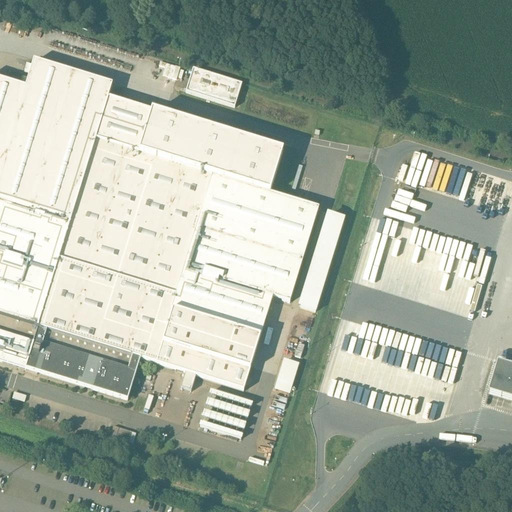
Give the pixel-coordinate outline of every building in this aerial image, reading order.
[(0,200),(70,223),(38,331),(33,345),(26,370),(127,401),(140,361),(185,375),(180,390),(191,393),(196,378),(243,393),(260,339),(229,329),(172,311),(212,179),(269,196),(282,154),(109,100),(112,87),(33,62),(25,89),(0,81),(0,200)] [(164,68),(162,75),(189,84),(191,77),(164,68)] [(429,193),(438,162),(418,156),(417,161),(410,160),(403,186),(429,193)] [(212,179),(172,311),(229,329),(260,339),(272,299),(289,304),(318,211),(269,196),(212,179)] [(0,319),(38,331),(70,223),(0,200),(0,319)] [(344,221),(329,216),(300,309),(315,314),(344,221)] [(0,319),(0,335),(33,345),(38,331),(0,319)] [(0,361),(26,370),(33,345),(0,335),(0,361)] [(281,361),(272,392),(287,397),(297,366),(281,361)] [(511,369),(497,365),(488,395),(511,401),(511,369)] [(26,398),(15,394),(13,400),(24,404),(26,398)] [(227,429),(224,437),(238,441),(250,405),(233,400),(224,428),(227,429)] [(132,434),(113,428),(110,440),(128,445),(132,434)]
